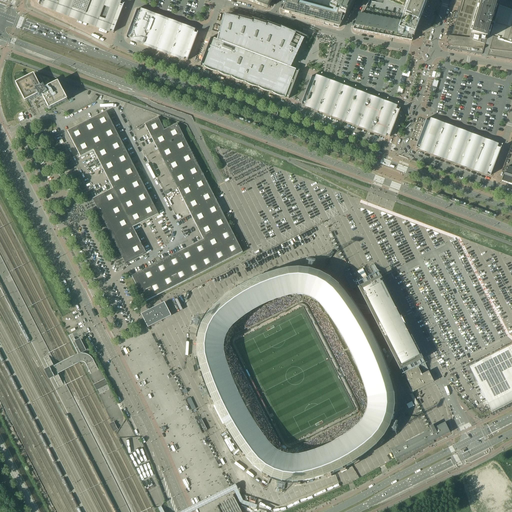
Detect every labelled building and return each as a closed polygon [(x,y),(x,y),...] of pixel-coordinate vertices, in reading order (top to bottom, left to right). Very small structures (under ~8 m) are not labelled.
[(42,4),(42,5),(110,31),(111,29),(113,30),(113,32),(115,28),(122,9),(124,5),(123,4),(123,6),(120,5),(120,3),(111,0),(39,0),(38,4),(39,4),(39,3),(42,4)] [(267,9),(272,0),(251,0),(250,3),(267,9)] [(286,0),(281,12),(283,12),(299,17),(339,28),(352,0),(286,0)] [(427,0),(369,0),(362,15),(359,14),(352,30),(411,42),(427,0)] [(461,8),(460,13),(475,17),(480,0),(461,0),(460,7),(461,8)] [(483,0),(480,0),(475,17),(471,31),(487,36),(496,5),(483,0)] [(511,34),(511,10),(498,6),(490,36),(510,42),(511,34)] [(197,32),(197,34),(194,33),(194,31),(140,11),(139,12),(137,11),(137,10),(136,9),(136,11),(127,35),(126,37),(127,37),(127,36),(130,37),(129,39),(184,59),(185,58),(187,59),(187,60),(188,61),(188,59),(197,35),(198,33),(197,32)] [(511,34),(510,42),(490,36),(487,36),(471,31),(475,17),(460,13),(458,12),(451,37),(448,37),(447,46),(449,46),(448,48),(482,55),(482,53),(488,54),(487,56),(511,60),(511,34)] [(210,38),(200,65),(201,65),(201,64),(204,65),(203,66),(285,97),(286,96),(289,97),(298,73),(295,71),(296,70),(287,66),(289,62),(301,36),(296,33),(295,34),(281,28),(280,29),(268,25),(267,28),(266,27),(266,25),(254,21),(253,24),(252,24),(252,22),(240,19),(239,22),(238,21),(238,18),(225,15),(224,21),(221,20),(217,40),(214,39),(213,40),(211,39),(211,38),(210,38)] [(40,87),(34,74),(15,83),(25,102),(38,95),(38,96),(39,96),(40,97),(41,96),(41,97),(42,96),(49,110),(67,100),(58,82),(45,88),(43,86),(40,87)] [(380,102),(340,87),(323,80),(315,77),(315,78),(312,77),(312,76),(311,76),(301,103),(302,104),(302,102),(305,103),(304,105),(386,136),(386,134),(389,135),(389,137),(400,109),(399,109),(399,110),(396,109),(396,108),(380,102)] [(158,214),(152,201),(106,111),(67,131),(80,157),(93,151),(113,189),(92,199),(125,264),(146,253),(133,227),(158,214)] [(242,252),(223,213),(177,124),(164,130),(158,117),(144,124),(203,240),(131,276),(145,302),(242,252)] [(427,119),(426,119),(415,147),(416,147),(417,146),(420,147),(419,148),(487,174),(487,172),(490,173),(490,175),(491,175),(501,147),(500,147),(500,149),(497,147),(497,146),(429,120),(429,122),(426,121),(427,119)] [(506,168),(501,182),(504,183),(507,183),(511,185),(511,169),(509,169),(506,167),(506,168)] [(205,379),(210,392),(215,404),(229,431),(242,451),(248,460),(255,468),(264,475),(274,480),(284,483),(295,485),(307,483),(317,481),(327,477),(337,473),(347,469),(357,463),(367,457),(378,448),(386,439),(392,429),(396,417),(397,406),(397,395),(394,383),(391,372),(381,348),(369,325),(359,307),(348,294),(339,283),(331,277),(324,273),(313,270),(301,268),(290,269),(281,271),(270,275),(260,278),(250,283),(241,288),(233,293),(225,299),(216,307),(209,315),(204,325),(200,336),(198,347),(199,358),(201,368),(205,379)] [(350,272),(345,275),(352,289),(362,284),(359,279),(354,281),(350,272)] [(422,359),(380,276),(357,288),(400,371),(422,359)] [(147,327),(148,328),(171,316),(171,315),(167,308),(164,303),(164,302),(141,314),(141,315),(141,314),(141,315),(148,327),(147,327)] [(511,345),(469,368),(491,411),(511,400),(511,345)] [(417,367),(404,374),(405,377),(411,388),(413,392),(433,382),(428,372),(421,375),(417,367)] [(412,393),(410,395),(415,405),(418,404),(412,393)] [(204,431),(208,429),(202,419),(199,421),(204,431)] [(431,430),(407,442),(391,450),(396,460),(412,452),(450,433),(444,423),(434,428),(432,425),(429,427),(431,430)]
